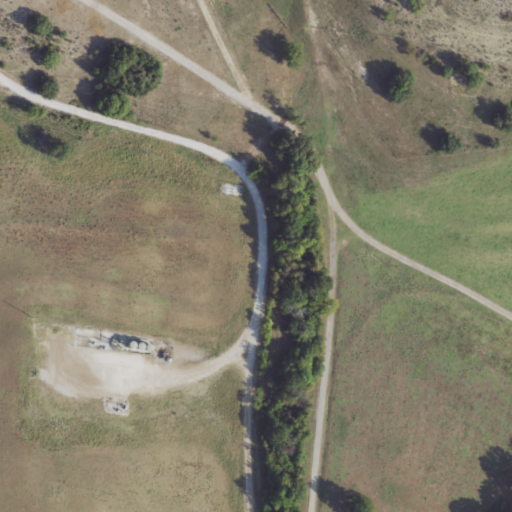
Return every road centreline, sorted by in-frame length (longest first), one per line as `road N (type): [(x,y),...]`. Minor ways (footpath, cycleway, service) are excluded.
road 1 (residential): [(169,378),(213,363),(255,320),(263,227),(246,179),(211,151),(71,110),(0,76)]
road 2 (residential): [(331,198),(295,132),(83,0)]
road 3 (residential): [(331,198),(312,511)]
road 4 (track): [(331,198),(363,236),(511,318)]
